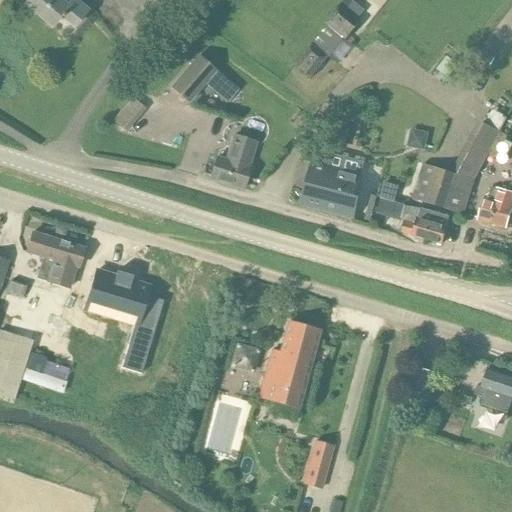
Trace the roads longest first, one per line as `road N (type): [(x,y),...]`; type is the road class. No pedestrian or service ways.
road 1 (residential): [(0,195),(511,351)]
road 2 (unclassified): [(511,312),(0,157)]
